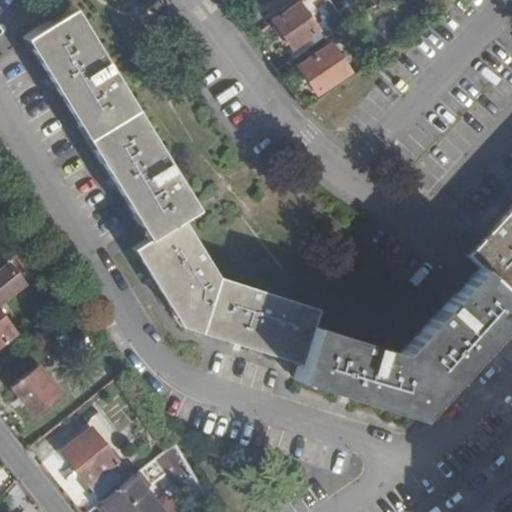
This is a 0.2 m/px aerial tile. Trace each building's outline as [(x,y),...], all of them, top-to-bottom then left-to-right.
[(298,2),(270,22),(287,48),(315,28),(298,2)] [(413,416),(494,329),(453,291),(396,353),(309,326),(314,309),(214,277),(178,219),(193,209),(69,9),(22,37),(145,238),(131,247),(178,323),(298,361),(292,378),(413,416)] [(322,24),(329,32),(343,23),(336,15),(322,24)] [(296,67),(312,93),(346,71),(327,46),(296,67)] [(511,203),(486,232),(511,256),(511,203)] [(453,291),(494,329),(511,308),(511,300),(504,293),(511,285),(511,256),(486,232),(463,257),(474,268),(453,291)] [(47,286),(54,281),(26,245),(18,251),(47,286)] [(0,289),(0,341),(12,333),(0,317),(0,296),(3,294),(0,289)] [(52,398),(31,370),(8,388),(30,416),(52,398)] [(114,461),(89,428),(58,453),(92,498),(116,480),(107,468),(114,461)] [(140,469),(161,498),(172,490),(151,461),(140,469)] [(140,491),(129,478),(96,503),(103,511),(158,511),(142,491),(140,491)]
